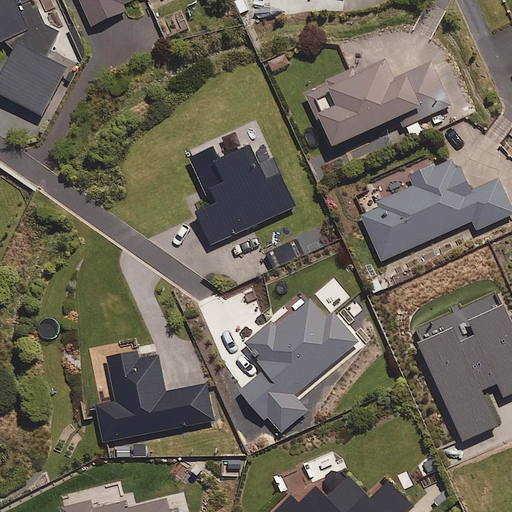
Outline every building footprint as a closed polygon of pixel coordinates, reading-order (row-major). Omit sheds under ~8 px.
[(0,0),(0,42),(2,48),(8,46),(20,53),(0,90),(0,97),(43,121),(70,72),(50,61),(63,35),(47,26),(37,1),(41,0),(0,0)] [(81,0),(95,30),(130,14),(127,7),(142,0),(81,0)] [(406,122),(414,140),(427,134),(421,123),(454,108),(434,65),(399,81),(388,57),(308,94),(335,154),(406,122)] [(299,209),(270,146),(225,166),(219,151),(194,163),(215,209),(200,217),(214,248),(299,209)] [(474,194),(459,160),(414,180),(417,185),(380,202),(383,208),(364,216),(385,263),(475,223),(479,232),(511,216),(511,205),(501,181),(474,194)] [(302,386),(304,389),(329,369),(326,366),(357,340),(331,309),(325,314),(310,295),(274,325),(268,317),(245,337),(268,364),(241,387),(279,433),(307,410),(293,393),(302,386)] [(138,356),(137,348),(108,353),(117,399),(97,402),(104,439),(214,419),(207,382),(166,389),(159,352),(138,356)] [(371,495),(349,471),(329,491),(317,478),(298,495),(293,490),(270,511),(407,511),(414,506),(388,478),(371,495)] [(453,500),(444,485),(430,494),(439,508),(453,500)] [(170,511),(168,498),(127,506),(125,500),(93,506),(91,497),(60,504),(62,511),(170,511)]
